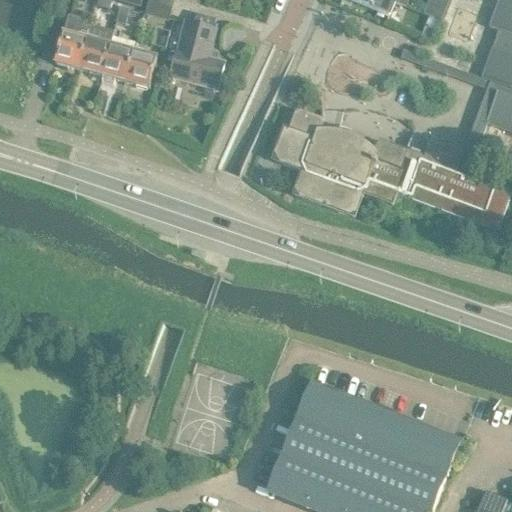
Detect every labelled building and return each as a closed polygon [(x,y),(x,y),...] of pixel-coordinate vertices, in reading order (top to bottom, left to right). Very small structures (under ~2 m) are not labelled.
[(116,0),(116,3),(140,9),(141,0),(116,0)] [(150,0),(149,6),(172,11),(175,0),(150,0)] [(511,193),(470,178),(488,128),(511,136),(511,0),(500,0),(489,31),(498,34),(480,81),(490,85),(464,152),(432,141),(425,159),(382,144),(374,153),(362,143),(351,139),(340,135),(326,134),(321,122),(298,113),(290,134),(285,132),(274,163),(302,173),(293,197),(354,220),(363,196),(393,207),(397,195),(499,232),(511,196),(511,193)] [(404,0),(343,0),(388,18),(394,4),(405,9),(408,1),(404,0)] [(172,11),(149,6),(146,17),(170,23),(172,11)] [(109,20),(118,22),(121,9),(112,7),(109,20)] [(438,22),(444,10),(437,7),(431,19),(438,22)] [(121,9),(118,22),(126,24),(129,11),(121,9)] [(172,42),(167,60),(176,63),(171,82),(217,93),(224,64),(210,61),(217,33),(213,32),(215,22),(196,18),(194,27),(186,25),(181,44),(172,42)] [(56,66),(79,73),(87,42),(92,25),(69,19),(65,36),(64,36),(56,66)] [(79,73),(103,79),(111,49),(87,42),(79,73)] [(103,79),(126,85),(134,55),(111,49),(103,79)] [(472,88),(475,78),(403,52),(400,62),(472,88)] [(134,55),(126,85),(150,92),(158,61),(134,55)] [(434,511),(462,442),(311,384),(270,490),(327,511),(434,511)] [(503,511),(508,503),(486,494),(478,511),(503,511)]
